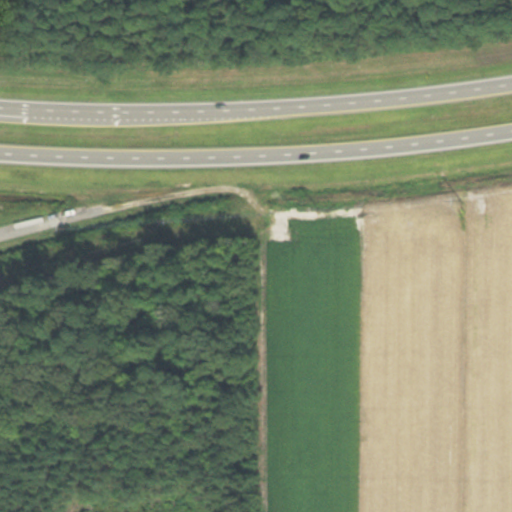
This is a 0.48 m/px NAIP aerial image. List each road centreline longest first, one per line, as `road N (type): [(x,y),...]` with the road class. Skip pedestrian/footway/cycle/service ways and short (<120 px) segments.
road 1 (trunk): [(0,153),(351,151),(511,127)]
road 2 (trunk): [(486,87),(254,109),(0,105)]
